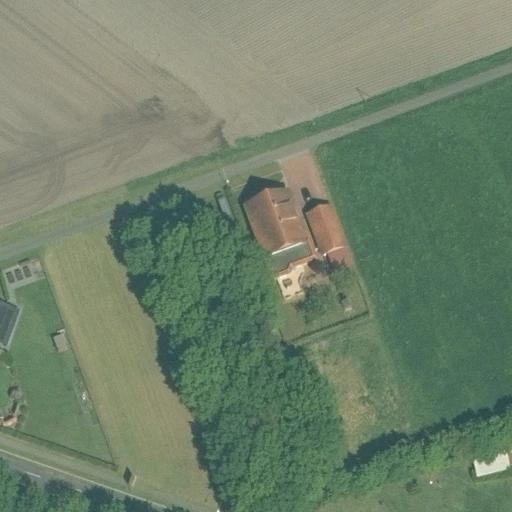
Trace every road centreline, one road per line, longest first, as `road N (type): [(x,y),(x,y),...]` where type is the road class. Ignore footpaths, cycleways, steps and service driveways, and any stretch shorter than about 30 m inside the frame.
road 1 (unclassified): [(511,64),(0,250)]
road 2 (tertiary): [(0,463),(144,511)]
